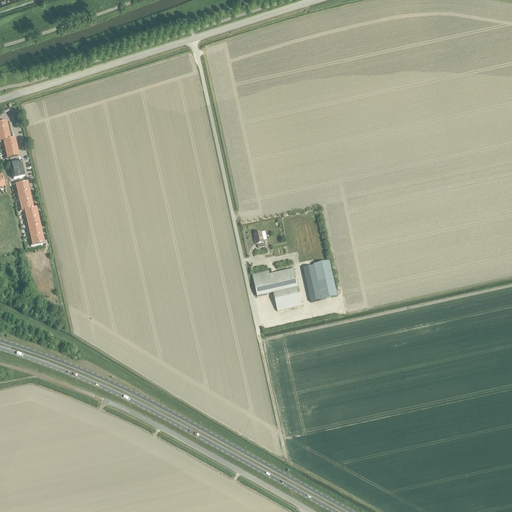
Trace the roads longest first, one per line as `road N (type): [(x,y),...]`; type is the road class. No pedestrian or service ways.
road 1 (primary): [(350,511),(101,377),(0,340)]
road 2 (primary): [(0,349),(138,404),(335,511)]
road 3 (secondary): [(0,99),(316,0)]
road 4 (unclassified): [(308,510),(103,399)]
road 5 (track): [(258,334),(284,454)]
